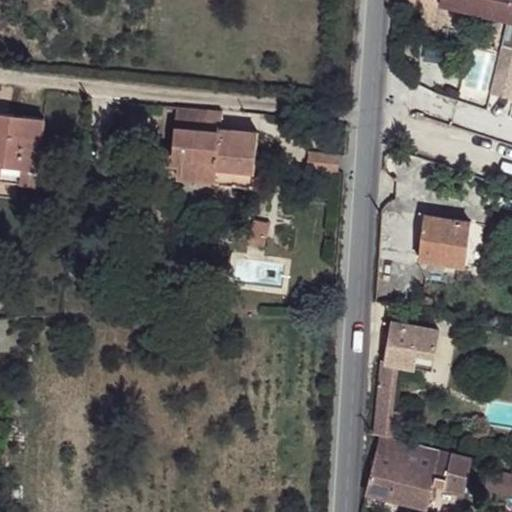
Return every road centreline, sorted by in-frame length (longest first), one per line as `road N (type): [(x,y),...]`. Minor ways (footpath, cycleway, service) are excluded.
road 1 (residential): [(374,112),(348,511)]
road 2 (residential): [(0,72),(374,112)]
